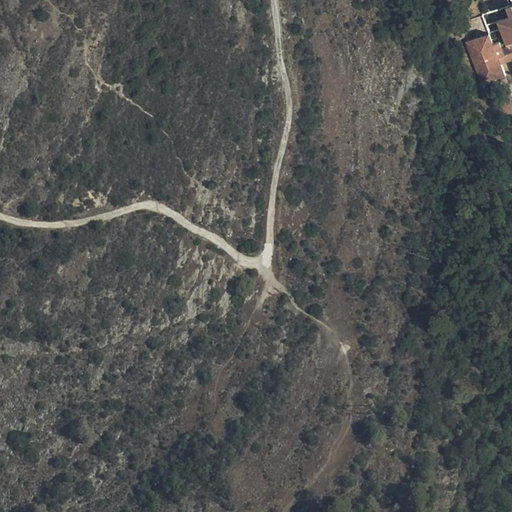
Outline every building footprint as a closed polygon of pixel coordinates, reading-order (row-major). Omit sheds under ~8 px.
[(511,2),(482,15),(485,25),(498,20),(511,14),(511,2)] [(511,14),(498,20),(506,43),(511,57),(511,14)] [(465,42),(466,45),(489,36),(487,32),(465,42)] [(489,36),(466,45),(481,83),(504,73),(500,62),(494,49),(489,36)] [(511,57),(506,43),(494,49),(500,62),(511,57)] [(504,73),(481,83),(484,87),(506,78),(504,73)]
